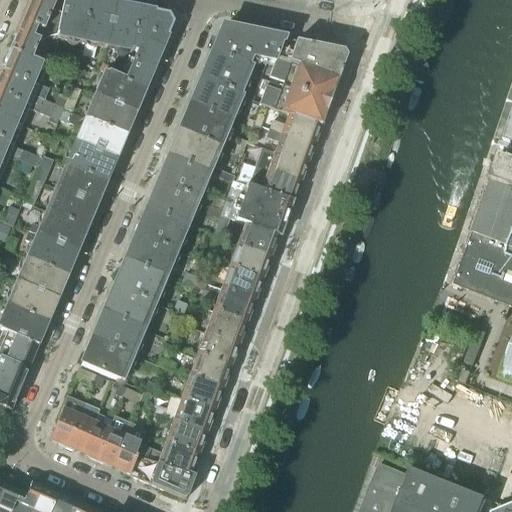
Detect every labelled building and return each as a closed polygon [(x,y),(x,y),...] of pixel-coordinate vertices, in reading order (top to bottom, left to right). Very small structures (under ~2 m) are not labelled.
[(29,0),(8,52),(29,62),(38,41),(53,36),(55,36),(62,0),(29,0)] [(88,2),(76,0),(62,0),(55,36),(80,42),(88,2)] [(112,7),(88,2),(80,42),(104,47),(112,7)] [(130,52),(134,38),(141,13),(112,7),(104,47),(130,52)] [(134,38),(161,49),(171,26),(166,18),(141,13),(134,38)] [(250,60),(272,65),(275,60),(281,42),(221,29),(211,54),(246,69),(250,60)] [(98,73),(106,76),(143,91),(161,49),(134,38),(130,52),(135,54),(125,78),(106,70),(100,67),(98,73)] [(281,42),(275,60),(336,82),(345,59),(342,54),(281,42)] [(47,92),(32,85),(40,67),(40,66),(29,62),(8,52),(4,63),(4,66),(0,75),(0,85),(27,97),(43,103),(47,92)] [(235,96),(246,69),(211,54),(199,81),(235,96)] [(328,106),(335,85),(336,82),(275,60),(272,65),(268,79),(283,85),(281,89),(328,106)] [(106,76),(96,99),(133,115),(143,91),(106,76)] [(235,97),(235,96),(199,81),(188,108),(226,124),(237,98),(235,97)] [(55,127),(56,123),(61,113),(61,112),(61,111),(44,103),(43,103),(27,97),(0,85),(0,121),(15,128),(20,116),(23,117),(26,111),(48,120),(46,123),(55,127)] [(243,100),(248,102),(251,103),(255,91),(248,88),(243,100)] [(319,129),(320,127),(328,106),(281,89),(279,93),(265,88),(258,107),(259,108),(285,118),(319,129)] [(61,111),(61,112),(69,115),(78,92),(70,89),(65,102),(61,111)] [(96,99),(86,122),(123,139),(133,115),(96,99)] [(215,150),(226,124),(188,108),(177,134),(215,150)] [(56,123),(66,127),(66,126),(66,125),(70,117),(61,113),(56,123)] [(511,115),(453,288),(511,310),(511,115)] [(82,132),(76,146),(113,163),(123,139),(86,122),(86,123),(82,121),(70,117),(66,125),(66,126),(82,132)] [(256,118),(252,127),(259,129),(262,120),(256,118)] [(270,124),(268,132),(312,149),(319,129),(285,118),(282,128),(270,124)] [(0,155),(3,156),(7,146),(15,128),(0,121),(0,155)] [(253,124),(247,121),(243,132),(250,134),(252,126),(253,126),(253,124)] [(249,136),(256,139),(259,129),(252,127),(249,136)] [(276,145),(272,156),(305,168),(312,149),(268,132),(264,141),(276,145)] [(207,169),(215,150),(177,134),(176,137),(166,160),(204,176),(230,186),(232,179),(207,169)] [(57,138),(51,135),(45,149),(52,152),(57,138)] [(245,144),(237,141),(232,157),(239,160),(245,144)] [(31,168),(36,171),(40,161),(24,154),(7,146),(3,156),(8,159),(19,163),(31,168)] [(76,146),(66,169),(104,186),(113,163),(76,146)] [(291,206),(298,187),(305,168),(272,156),(260,151),(254,169),(242,165),(235,186),(246,190),(290,206),(291,206)] [(32,181),(42,186),(51,163),(41,159),(32,181)] [(194,201),(204,176),(166,160),(156,185),(194,201)] [(31,168),(19,163),(15,172),(27,177),(31,168)] [(66,169),(57,192),(94,208),(104,186),(66,169)] [(32,183),(22,205),(31,209),(40,186),(39,186),(32,183)] [(183,228),(194,201),(156,185),(145,211),(183,228)] [(221,213),(219,219),(227,222),(233,224),(278,240),(279,239),(278,239),(282,227),(285,218),(290,206),(246,190),(243,189),(241,193),(229,190),(224,204),(221,213)] [(57,192),(47,216),(85,231),(94,208),(57,192)] [(211,219),(217,221),(220,212),(221,213),(224,204),(213,201),(210,208),(214,210),(211,219)] [(18,214),(8,210),(1,225),(11,229),(18,214)] [(175,246),(183,228),(145,211),(136,232),(134,237),(176,255),(179,248),(175,246)] [(30,226),(26,235),(74,255),(85,231),(47,216),(40,231),(30,226)] [(227,222),(219,219),(211,240),(220,243),(223,235),(227,222)] [(242,227),(234,249),(270,263),(278,240),(233,224),(242,227)] [(0,243),(3,245),(10,232),(0,227),(0,243)] [(34,247),(27,263),(65,279),(74,255),(26,235),(23,243),(34,247)] [(173,262),(176,255),(134,237),(132,241),(123,263),(161,280),(169,261),(173,262)] [(3,250),(11,254),(16,242),(9,239),(3,250)] [(234,249),(227,270),(263,283),(270,263),(234,249)] [(188,261),(201,266),(205,257),(192,252),(188,261)] [(27,263),(17,286),(55,302),(65,279),(27,263)] [(151,305),(161,280),(123,263),(112,289),(151,305)] [(227,270),(219,291),(255,305),(263,283),(227,270)] [(191,292),(192,291),(195,283),(196,279),(184,275),(179,288),(191,292)] [(196,279),(195,283),(206,287),(209,279),(198,275),(196,279)] [(206,287),(195,283),(192,291),(202,295),(206,287)] [(17,286),(7,310),(45,326),(55,302),(17,286)] [(139,331),(151,305),(112,289),(101,315),(139,331)] [(219,291),(211,313),(247,326),(255,305),(219,291)] [(181,318),(186,308),(176,303),(172,313),(181,318)] [(0,327),(0,333),(5,335),(35,349),(45,326),(7,310),(0,327)] [(211,313),(203,335),(239,348),(247,326),(211,313)] [(132,350),(139,331),(101,315),(90,341),(133,358),(136,352),(132,350)] [(171,317),(167,327),(176,330),(180,321),(171,317)] [(0,346),(0,361),(25,373),(35,349),(5,335),(0,346)] [(203,335),(195,357),(231,370),(239,348),(203,335)] [(131,364),(133,358),(90,341),(79,368),(118,384),(127,362),(131,364)] [(195,357),(187,379),(223,392),(231,370),(195,357)] [(154,368),(163,372),(166,364),(158,360),(154,368)] [(0,409),(4,411),(11,408),(25,373),(0,361),(0,409)] [(166,363),(164,370),(172,373),(174,366),(166,363)] [(172,373),(164,370),(161,379),(168,382),(172,373)] [(91,387),(98,391),(102,382),(94,379),(91,387)] [(187,379),(179,401),(215,414),(223,392),(187,379)] [(146,384),(143,392),(151,396),(155,388),(146,384)] [(113,397),(121,400),(125,391),(117,388),(113,397)] [(125,391),(121,400),(129,404),(137,406),(138,403),(140,398),(133,395),(125,392),(125,391)] [(82,407),(66,400),(48,442),(57,446),(57,447),(64,450),(77,419),(82,407)] [(179,401),(171,423),(207,436),(215,414),(179,401)] [(138,403),(137,406),(135,409),(144,413),(147,407),(138,403)] [(72,452),(80,455),(96,417),(88,414),(85,423),(77,419),(64,450),(70,453),(72,452)] [(89,461),(94,464),(101,448),(107,432),(110,424),(103,420),(96,417),(80,455),(88,459),(89,461)] [(104,466),(110,469),(122,439),(128,426),(113,419),(111,424),(107,432),(101,448),(94,464),(101,467),(104,466)] [(171,423),(163,446),(199,459),(207,436),(171,423)] [(122,439),(110,469),(120,473),(120,475),(127,478),(135,459),(139,447),(138,447),(143,433),(128,426),(122,439)] [(160,455),(156,466),(191,480),(199,459),(163,446),(160,455)] [(139,447),(135,459),(155,467),(156,466),(160,455),(139,447)] [(135,459),(127,478),(183,503),(191,480),(156,466),(155,467),(135,459)] [(393,511),(407,478),(379,467),(360,511),(393,511)] [(410,471),(407,478),(393,511),(480,511),(484,502),(410,471)] [(31,511),(40,492),(29,487),(24,499),(17,495),(10,511),(31,511)] [(0,493),(0,511),(10,511),(17,495),(2,489),(0,493)] [(31,511),(49,511),(55,499),(40,492),(31,511)] [(55,499),(49,511),(67,511),(71,506),(55,499)]
